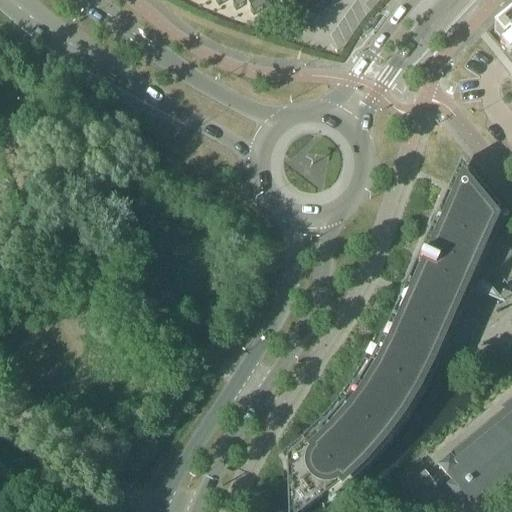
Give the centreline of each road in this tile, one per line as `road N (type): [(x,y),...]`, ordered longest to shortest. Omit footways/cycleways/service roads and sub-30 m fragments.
road 1 (secondary): [(292,214),(287,297),(158,511)]
road 2 (secondary): [(197,511),(313,312),(329,215)]
road 3 (tertiary): [(14,12),(115,79),(259,157)]
road 4 (tertiary): [(276,125),(194,80),(81,0)]
road 5 (secondary): [(352,130),(446,0)]
road 6 (secondary): [(414,0),(325,113)]
road 7 (residential): [(396,301),(481,336),(511,315)]
